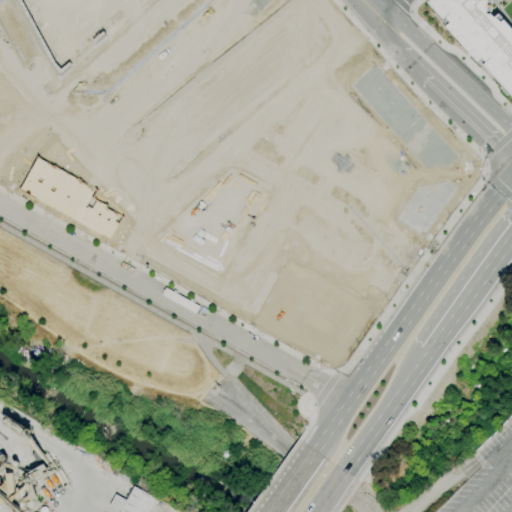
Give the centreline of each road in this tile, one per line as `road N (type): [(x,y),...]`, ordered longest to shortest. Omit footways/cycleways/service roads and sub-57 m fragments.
road 1 (residential): [(349,401),(0,204)]
road 2 (primary): [(511,175),(314,451)]
road 3 (tertiary): [(511,129),(380,14)]
road 4 (primary): [(343,471),(429,353)]
road 5 (primary): [(429,353),(511,237)]
road 6 (tertiary): [(427,75),(511,160)]
